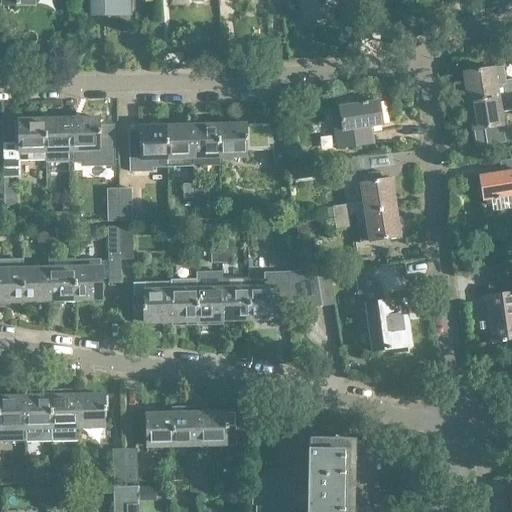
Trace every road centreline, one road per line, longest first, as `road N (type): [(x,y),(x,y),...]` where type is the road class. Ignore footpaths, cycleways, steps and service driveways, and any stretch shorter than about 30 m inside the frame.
road 1 (residential): [(474,425),(210,373),(0,345)]
road 2 (residential): [(0,87),(421,63)]
road 3 (residential): [(474,425),(444,294),(421,63)]
